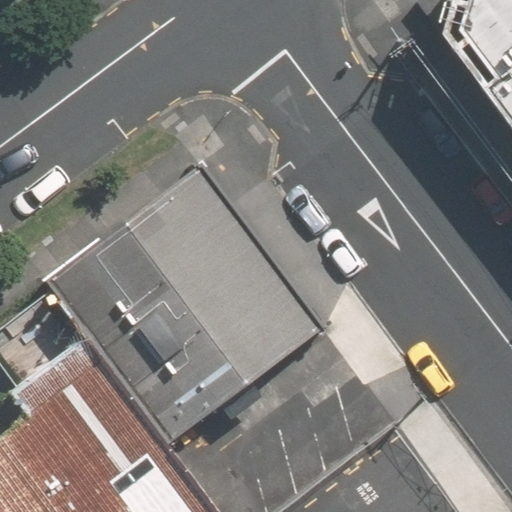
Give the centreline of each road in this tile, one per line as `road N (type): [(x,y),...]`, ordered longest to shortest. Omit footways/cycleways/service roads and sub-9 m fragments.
road 1 (residential): [(259,0),(511,353)]
road 2 (tertiary): [(206,0),(0,148)]
